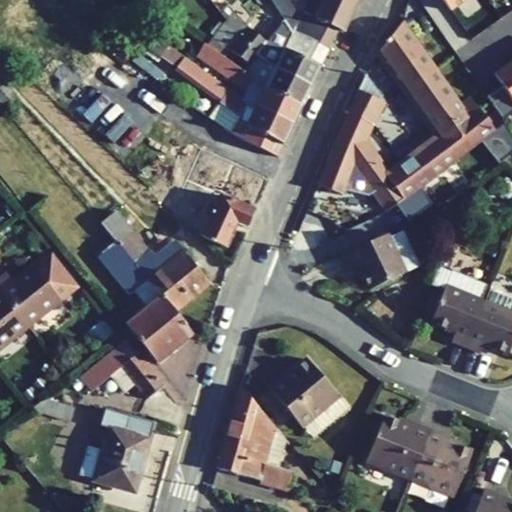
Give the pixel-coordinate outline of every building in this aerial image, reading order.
[(267,0),(248,0),(242,6),(252,19),(267,0)] [(357,0),(308,0),(299,20),(286,0),(276,0),(272,3),(285,22),(292,33),(327,49),(338,29),(342,32),(357,0)] [(442,0),(451,12),(467,0),(442,0)] [(229,7),(220,14),(225,21),(239,38),(246,27),(229,7)] [(239,38),(225,21),(207,47),(222,57),(223,58),(229,50),(238,39),(239,38)] [(292,33),(285,22),(267,43),(246,27),(239,38),(238,39),(257,53),(255,56),(275,69),(310,86),(327,49),(292,33)] [(384,176),(402,200),(429,180),(455,160),(494,129),(469,98),(460,105),(402,22),(376,52),(437,136),(386,175),(384,176)] [(221,101),(208,118),(223,128),(232,134),(277,156),(291,125),(241,100),(155,39),(148,49),(221,101)] [(257,53),(238,39),(229,50),(248,65),(243,72),(266,88),(300,106),(310,86),(275,69),(255,56),(257,53)] [(203,44),(195,55),(214,69),(222,57),(207,47),(203,44)] [(291,125),(300,106),(266,88),(243,72),(223,58),(222,57),(214,69),(245,91),(241,100),(291,125)] [(511,112),(511,61),(494,74),(502,86),(485,97),(501,120),(511,112)] [(354,168),(372,155),(362,142),(384,101),(365,74),(332,146),(354,168)] [(0,105),(2,107),(15,95),(0,80),(0,105)] [(494,129),(455,160),(471,182),(511,150),(494,129)] [(384,176),(386,175),(372,155),(354,168),(386,212),(402,200),(384,176)] [(199,180),(203,182),(208,172),(203,170),(199,180)] [(251,210),(258,196),(208,172),(203,182),(208,184),(200,202),(196,205),(163,176),(150,189),(204,239),(224,248),(236,223),(244,227),(251,210)] [(510,199),(511,193),(511,183),(496,178),(490,192),(510,199)] [(450,222),(441,208),(422,219),(431,233),(450,222)] [(115,241),(172,312),(208,283),(174,241),(153,258),(114,211),(99,223),(115,241)] [(385,234),(342,255),(349,270),(357,265),(369,290),(413,269),(415,262),(400,232),(387,238),(385,234)] [(146,308),(125,325),(154,363),(191,334),(172,312),(115,241),(100,253),(146,308)] [(125,296),(131,292),(100,253),(94,258),(125,296)] [(58,299),(74,286),(49,256),(33,269),(58,299)] [(33,269),(31,266),(12,282),(4,273),(0,275),(0,293),(26,326),(58,299),(33,269)] [(450,341),(465,347),(483,302),(489,287),(437,266),(430,285),(443,290),(430,322),(454,332),(450,341)] [(483,302),(465,347),(479,353),(483,344),(507,354),(511,341),(511,300),(491,292),(486,304),(483,302)] [(0,347),(26,326),(0,293),(0,347)] [(97,345),(110,334),(99,321),(86,332),(97,345)] [(120,365),(135,352),(124,339),(79,377),(91,391),(111,375),(125,392),(135,384),(120,365)] [(147,398),(162,386),(135,352),(120,365),(135,384),(147,398)] [(311,437),(346,408),(306,359),(283,378),(280,375),(266,387),(300,427),(301,425),(311,437)] [(32,388),(22,396),(29,403),(39,395),(32,388)] [(239,388),(216,468),(259,480),(274,428),(239,388)] [(70,422),(74,407),(44,399),(29,412),(70,422)] [(152,423),(104,409),(99,426),(108,429),(102,451),(88,446),(79,476),(132,492),(152,423)] [(384,416),(365,461),(409,479),(429,430),(413,423),(411,427),(384,416)] [(283,440),(274,428),(259,480),(287,488),(291,472),(275,468),(283,440)] [(409,479),(453,496),(471,452),(444,440),(445,436),(429,430),(409,479)] [(320,469),(337,474),(341,463),(324,458),(320,469)] [(511,511),(511,504),(499,499),(500,495),(483,488),(473,511),(511,511)]
